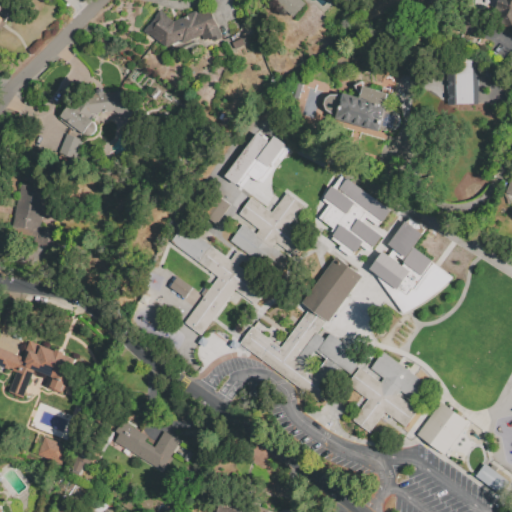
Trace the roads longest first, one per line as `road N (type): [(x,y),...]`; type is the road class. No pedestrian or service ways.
road 1 (residential): [(0,282),(55,291),(96,309),(144,354),(363,511)]
road 2 (residential): [(102,0),(0,102)]
